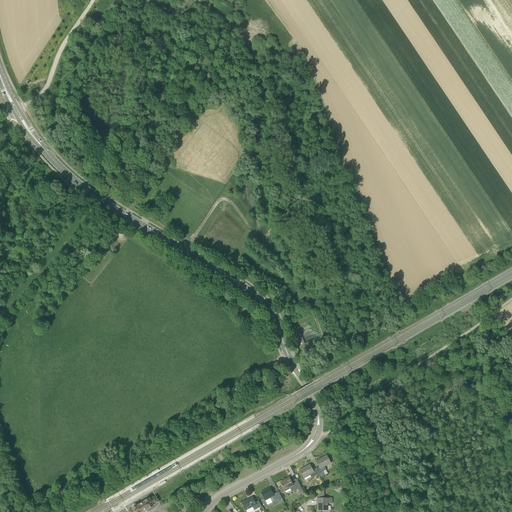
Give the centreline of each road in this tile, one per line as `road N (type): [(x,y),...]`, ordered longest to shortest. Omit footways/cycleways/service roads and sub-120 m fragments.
road 1 (track): [(259,369),(38,490)]
road 2 (tertiary): [(216,268),(90,193),(41,147)]
road 3 (tertiary): [(318,418),(269,310),(234,280)]
road 4 (unclassified): [(18,109),(47,86),(91,3)]
road 5 (tertiary): [(204,511),(306,446)]
